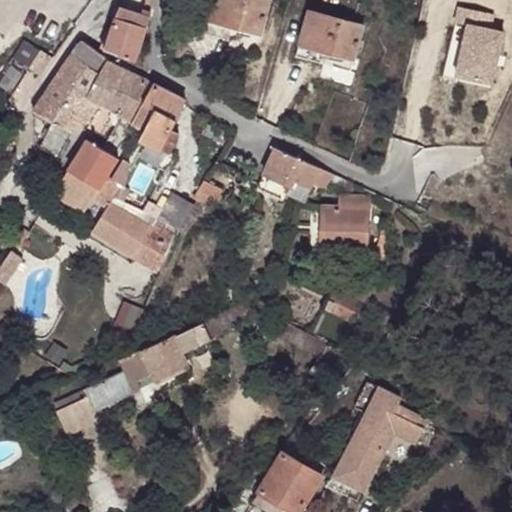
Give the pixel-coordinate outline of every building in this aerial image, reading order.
[(269,0),(212,0),(205,31),(229,38),(233,28),(259,35),(269,0)] [(494,9),(460,2),(457,17),(469,20),(457,70),(493,79),(505,27),(491,24),(494,9)] [(143,14),(121,7),(106,39),(102,50),(137,60),(151,17),(143,14)] [(151,17),(152,11),(144,9),(143,14),(151,17)] [(364,26),(309,11),(296,55),(321,63),(324,53),(354,62),(364,26)] [(83,40),(65,67),(81,78),(94,87),(108,61),(110,59),(101,53),(83,40)] [(35,79),(48,62),(24,45),(12,63),(35,79)] [(125,69),(108,61),(94,87),(89,95),(102,102),(107,105),(125,69)] [(81,78),(65,67),(34,112),(55,124),(81,78)] [(128,71),(125,69),(107,105),(122,115),(141,77),(128,71)] [(143,104),(154,84),(141,77),(122,115),(145,130),(155,110),(143,104)] [(81,78),(55,124),(73,134),(75,132),(90,119),(102,102),(89,95),(94,87),(81,78)] [(176,121),(184,105),(186,99),(154,84),(143,104),(155,110),(176,121)] [(171,131),(176,121),(155,110),(145,130),(140,140),(171,156),(172,155),(181,136),(171,131)] [(119,159),(89,140),(67,175),(59,187),(89,208),(94,200),(108,209),(94,233),(161,276),(180,233),(159,220),(119,201),(124,189),(112,178),(109,175),(119,159)] [(259,189),(285,201),(288,195),(292,187),(294,188),(297,183),(314,190),(317,184),(327,190),(331,182),(335,176),(277,149),(262,182),(259,189)] [(128,165),(122,161),(117,169),(124,173),(128,165)] [(356,186),(335,176),(331,182),(353,192),(356,186)] [(224,189),(206,180),(197,200),(201,202),(208,205),(214,208),(224,189)] [(292,187),(288,195),(307,204),(314,190),(297,183),(294,188),(292,187)] [(89,208),(59,187),(54,195),(85,213),(89,208)] [(159,220),(180,233),(191,217),(196,209),(174,195),(159,220)] [(341,208),(325,207),(323,252),(367,255),(370,199),(341,197),(341,208)] [(196,209),(191,217),(199,221),(208,205),(201,202),(196,209)] [(375,272),(383,273),(388,256),(392,241),(386,234),(384,234),(375,272)] [(23,259),(11,251),(0,268),(0,273),(9,280),(23,259)] [(362,285),(355,300),(362,304),(365,305),(372,290),(362,285)] [(362,304),(355,300),(335,291),(325,310),(353,322),(362,304)] [(118,327),(136,333),(141,322),(145,312),(126,306),(118,327)] [(243,310),(240,306),(233,309),(241,324),(252,318),(247,316),(244,313),(243,310)] [(241,324),(233,309),(177,336),(175,334),(120,361),(125,373),(87,391),(90,397),(59,412),(70,435),(101,420),(96,411),(141,388),(138,380),(152,373),(157,382),(190,366),(183,351),(232,328),(241,324)] [(279,330),(261,321),(254,336),(272,345),(279,330)] [(278,338),(321,359),(329,346),(306,335),(291,327),(286,324),(278,338)] [(112,343),(118,357),(128,350),(132,344),(136,333),(118,327),(112,343)] [(73,378),(80,375),(67,368),(64,372),(73,378)] [(53,379),(57,385),(64,383),(73,378),(64,372),(61,370),(53,379)] [(49,380),(51,388),(57,385),(53,379),(49,380)] [(401,398),(370,383),(358,408),(368,413),(336,477),(363,491),(394,433),(416,443),(423,429),(416,425),(419,418),(397,407),(401,398)] [(0,418),(0,441),(31,432),(24,411),(0,418)] [(261,491),(296,511),(302,511),(324,476),(284,453),(261,491)] [(255,502),(272,511),(296,511),(261,491),(255,502)]
